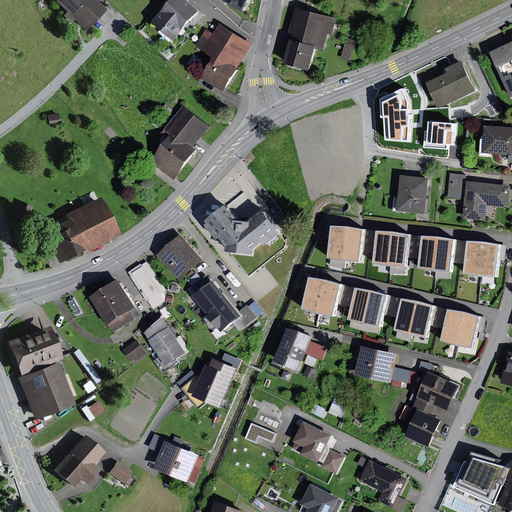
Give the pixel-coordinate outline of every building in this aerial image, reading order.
[(102,9),(92,0),(53,0),(52,1),(63,12),(59,16),(67,24),(71,20),(82,31),(102,9)] [(173,41),(199,12),(184,0),(171,0),(151,22),(173,41)] [(214,0),(214,1),(221,5),(220,7),(240,19),(251,0),(214,0)] [(332,35),(337,18),(295,8),(287,39),(290,40),(284,64),(309,70),(315,49),(323,51),(328,34),(332,35)] [(237,69),(252,44),(220,24),(213,34),(206,30),(196,46),(214,57),(201,78),(224,93),(238,70),(237,69)] [(356,41),(346,38),(341,58),(351,61),(356,41)] [(511,75),(511,42),(489,53),(511,99),(511,98),(511,76),(511,75)] [(476,92),(462,61),(445,69),(447,74),(427,83),(439,109),(476,92)] [(411,101),(405,90),(402,90),(381,100),(382,118),(386,118),(386,140),(411,142),(412,126),(413,115),(411,115),(411,112),(411,101)] [(173,111),(166,105),(150,121),(157,128),(173,111)] [(209,126),(183,106),(164,130),(171,135),(151,162),(174,180),(196,150),(193,148),(209,126)] [(58,122),(57,114),(45,116),(47,124),(58,122)] [(445,144),(455,145),(456,125),(430,123),(429,132),(426,132),(424,147),(445,149),(445,144)] [(511,128),(485,126),(484,139),(481,139),(479,155),(491,156),(492,155),(509,156),(508,162),(511,162),(511,128)] [(466,181),(466,175),(450,174),(448,198),(464,199),(462,219),(485,221),(487,206),(509,208),(511,186),(466,181)] [(427,198),(429,179),(400,176),(397,212),(425,215),(426,213),(429,213),(430,198),(427,198)] [(118,237),(97,197),(61,216),(64,221),(59,223),(62,230),(44,240),(56,263),(79,251),(82,256),(118,237)] [(278,229),(262,210),(247,222),(238,221),(225,208),(213,217),(206,223),(208,225),(205,226),(216,240),(219,238),(226,247),(226,252),(252,255),(252,250),(262,242),(264,245),(278,234),(276,231),(278,229)] [(332,226),(329,259),(360,263),(364,230),(332,226)] [(375,232),(371,264),(403,268),(406,235),(375,232)] [(181,281),(204,261),(180,235),(157,255),(181,281)] [(456,240),(422,237),(419,273),(453,276),(456,240)] [(500,245),(469,242),(466,274),(498,277),(500,245)] [(145,263),(142,258),(135,262),(138,266),(129,273),(131,276),(130,277),(139,289),(141,288),(150,300),(148,301),(154,309),(166,301),(162,295),(167,291),(147,262),(145,263)] [(197,274),(188,281),(193,287),(194,286),(199,292),(211,282),(206,276),(202,279),(197,274)] [(312,279),(305,310),(336,317),(343,286),(312,279)] [(99,313),(127,296),(117,280),(89,297),(99,313)] [(199,292),(192,297),(207,316),(227,299),(213,281),(211,282),(199,292)] [(389,296),(360,289),(353,321),(382,328),(389,296)] [(139,315),(127,296),(99,313),(107,326),(109,325),(113,333),(135,320),(134,318),(139,315)] [(227,299),(207,316),(221,333),(239,319),(242,317),(238,313),(227,299)] [(435,306),(404,299),(398,331),(428,337),(435,306)] [(247,305),(238,313),(242,317),(239,319),(246,328),(258,318),(247,305)] [(165,307),(160,311),(166,320),(171,316),(165,307)] [(481,318),(450,311),(443,342),(474,349),(481,318)] [(162,317),(145,333),(161,359),(156,362),(163,373),(180,362),(178,358),(190,350),(181,336),(176,339),(162,317)] [(312,337),(288,326),(272,363),(297,373),(312,337)] [(62,360),(50,327),(10,343),(22,375),(62,360)] [(138,338),(144,332),(142,327),(135,334),(138,338)] [(137,340),(123,350),(132,363),(135,361),(136,362),(147,354),(137,340)] [(398,354),(362,346),(355,375),(392,383),(391,386),(401,388),(402,382),(414,385),(417,373),(395,368),(398,354)] [(73,352),(95,385),(100,381),(77,349),(73,352)] [(511,352),(509,352),(500,384),(511,386),(511,352)] [(221,408),(241,360),(225,354),(221,363),(213,359),(210,367),(205,365),(192,396),(221,408)] [(318,359),(308,355),(304,364),(314,368),(318,359)] [(59,363),(19,378),(35,421),(76,405),(59,363)] [(317,371),(308,367),(303,376),(313,380),(317,371)] [(419,394),(417,398),(436,406),(449,411),(460,385),(428,372),(419,394)] [(419,394),(413,392),(410,398),(406,396),(402,406),(410,410),(406,419),(412,422),(405,437),(429,448),(434,437),(437,438),(440,432),(436,430),(441,420),(432,416),(436,406),(417,398),(419,394)] [(348,405),(335,399),(327,416),(334,420),(336,416),(342,419),(348,405)] [(326,409),(314,403),(310,412),(322,418),(326,409)] [(366,414),(356,409),(353,416),(355,417),(351,425),(366,432),(372,420),(364,416),(366,414)] [(332,436),(303,422),(293,442),(295,443),(292,448),(301,453),(300,455),(318,463),(319,461),(323,463),(321,467),(336,474),(345,457),(331,450),(330,448),(326,446),(332,436)] [(273,443),(276,434),(252,423),(245,439),(256,444),(259,437),(273,443)] [(102,452),(81,434),(50,471),(69,487),(76,479),(82,485),(96,469),(91,465),(102,452)] [(165,438),(155,434),(149,449),(158,453),(165,438)] [(199,455),(165,441),(154,469),(188,483),(199,455)] [(210,448),(197,443),(193,452),(206,457),(210,448)] [(359,481),(382,493),(378,501),(392,508),(392,509),(397,511),(402,511),(408,501),(406,500),(399,497),(408,479),(370,460),(369,461),(361,457),(358,464),(366,468),(359,481)] [(471,464),(465,461),(453,487),(494,506),(503,485),(511,468),(508,468),(474,458),(471,464)] [(131,472),(115,461),(107,473),(123,484),(131,472)] [(511,511),(511,461),(508,468),(511,468),(503,485),(507,487),(499,505),(510,510),(508,511),(511,511)] [(339,498),(310,484),(300,505),(309,509),(307,511),(337,511),(342,502),(339,500),(339,498)] [(217,502),(213,511),(243,511),(244,511),(217,502)]
